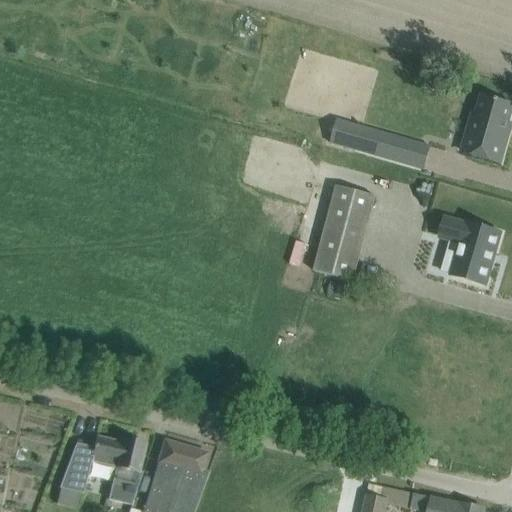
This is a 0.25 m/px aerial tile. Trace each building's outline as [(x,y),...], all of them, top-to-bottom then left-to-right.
[(467,134),(462,153),(471,156),(500,164),(510,131),(506,130),(511,108),(511,104),(482,96),(477,114),(473,113),(467,134)] [(382,139),(377,157),(401,164),(406,146),(382,139)] [(445,219),(440,237),(461,243),(452,276),(485,286),(500,234),(467,224),(466,226),(445,219)] [(130,506),(142,474),(138,473),(145,444),(122,439),(121,444),(96,438),(93,448),(75,444),(58,489),(82,494),(90,462),(115,468),(107,500),(130,506)] [(193,511),(207,476),(201,475),(207,455),(165,442),(144,511),(193,511)] [(484,511),(485,510),(414,494),(410,510),(418,511),(484,511)] [(386,511),(389,501),(367,496),(362,511),(386,511)]
